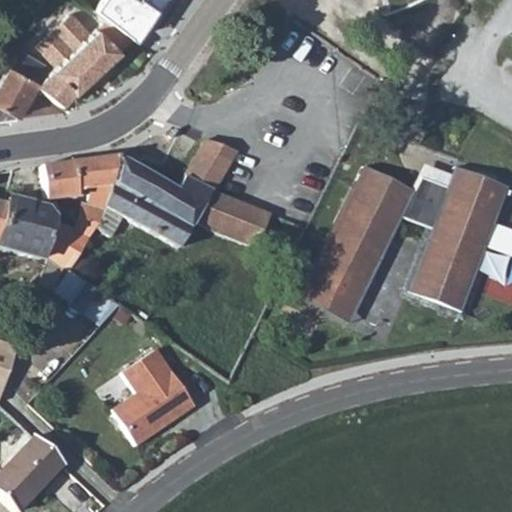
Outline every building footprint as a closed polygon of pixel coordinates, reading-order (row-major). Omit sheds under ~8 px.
[(97,0),(89,12),(123,38),(125,40),(138,23),(150,10),(146,6),(148,4),(143,0),(97,0)] [(138,23),(144,28),(154,15),(164,0),(151,0),(148,4),(146,6),(150,10),(138,23)] [(257,0),(290,22),(323,43),(335,26),(295,0),(257,0)] [(381,0),(386,12),(407,8),(424,0),(381,0)] [(477,14),(483,19),(493,4),(487,0),(477,14)] [(35,81),(57,104),(100,66),(115,52),(125,40),(123,38),(89,12),(80,4),(74,12),(88,23),(91,20),(96,25),(87,34),(67,13),(33,44),(52,64),(50,66),(35,81)] [(1,64),(35,81),(50,66),(13,48),(1,64)] [(0,65),(0,109),(10,114),(35,81),(1,64),(0,65)] [(377,79),(401,96),(406,88),(383,72),(377,79)] [(0,119),(10,119),(10,114),(0,109),(0,119)] [(97,208),(98,209),(186,255),(195,239),(197,240),(203,230),(251,250),(264,213),(225,197),(210,191),(231,149),(200,138),(172,188),(114,153),(97,208)] [(37,164),(41,196),(53,194),(72,192),(71,183),(87,182),(90,205),(97,208),(114,153),(82,157),(37,164)] [(420,164),(414,177),(438,185),(443,172),(420,164)] [(357,167),(301,284),(352,307),(394,218),(423,228),(401,292),(455,311),(478,245),(486,222),(500,184),(446,165),(443,172),(438,185),(414,177),(407,191),(357,167)] [(0,250),(35,259),(47,217),(41,208),(6,199),(4,205),(0,220),(0,250)] [(68,231),(81,241),(90,223),(98,209),(97,208),(90,205),(83,201),(68,231)] [(45,260),(62,272),(81,241),(68,231),(55,222),(45,260)] [(511,230),(486,222),(478,245),(511,256),(511,230)] [(62,272),(75,281),(104,230),(90,223),(81,241),(62,272)] [(301,284),(293,302),(343,325),(352,307),(301,284)] [(0,390),(15,347),(0,341),(0,390)] [(147,350),(113,373),(129,395),(105,411),(130,445),(187,405),(147,350)] [(0,477),(0,503),(7,511),(14,511),(60,467),(34,443),(0,477)]
